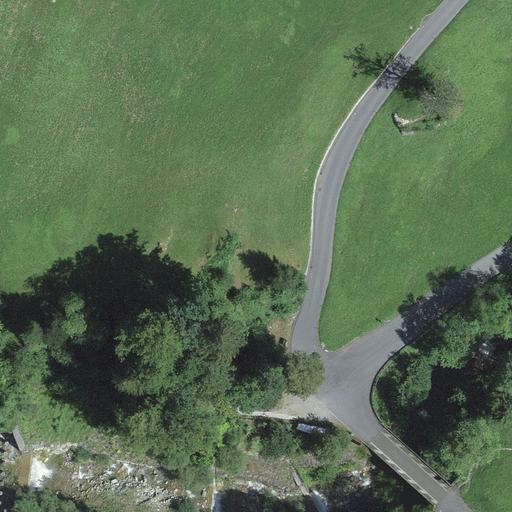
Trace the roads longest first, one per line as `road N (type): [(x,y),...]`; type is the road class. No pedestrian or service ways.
road 1 (unclassified): [(459,0),(378,92),(335,168),(306,342),(309,354),(340,370)]
road 2 (unclassified): [(340,370),(511,255)]
road 3 (unclassified): [(454,506),(369,425),(340,370)]
